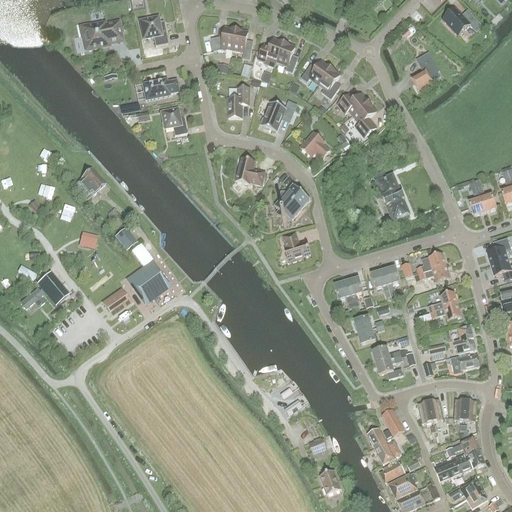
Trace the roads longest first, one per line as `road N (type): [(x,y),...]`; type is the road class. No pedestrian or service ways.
road 1 (residential): [(332,269),(307,182),(267,151),(212,136),(195,59)]
road 2 (residential): [(460,233),(370,50)]
road 3 (residential): [(370,50),(245,9),(209,3),(191,11)]
road 4 (track): [(118,344),(43,240),(0,208)]
road 5 (residential): [(396,397),(374,396),(320,300),(319,280),(332,269)]
road 6 (residential): [(163,511),(79,382)]
road 7 (residential): [(494,389),(464,242)]
road 8 (residential): [(188,298),(86,366),(79,382)]
road 9 (residential): [(332,269),(460,233)]
road 10 (residential): [(437,511),(446,507),(396,397)]
road 11 (track): [(185,299),(109,194)]
road 12 (unknown): [(377,399),(367,443),(397,511)]
